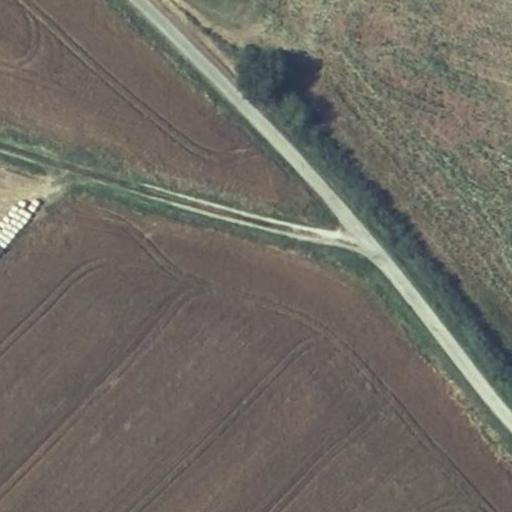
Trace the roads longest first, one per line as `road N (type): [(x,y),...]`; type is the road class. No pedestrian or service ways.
road 1 (unclassified): [(139,0),(367,237),(511,420)]
road 2 (track): [(367,237),(220,212),(0,142)]
